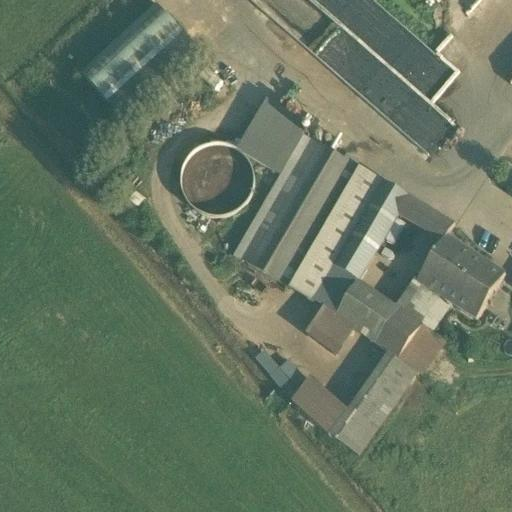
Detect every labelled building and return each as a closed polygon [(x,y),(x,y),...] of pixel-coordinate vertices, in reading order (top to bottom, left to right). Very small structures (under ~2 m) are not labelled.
[(80,74),(110,107),(185,39),(155,6),(80,74)] [(198,53),(185,39),(110,107),(123,121),(198,53)] [(305,127),(269,105),(240,155),(275,177),(305,127)] [(234,260),(286,291),(357,170),(351,167),(304,139),(234,260)] [(181,185),(184,200),(192,212),(204,220),(218,223),(232,220),(244,212),(253,200),(255,186),(253,171),(245,159),(233,151),(218,148),(204,151),(192,159),(184,171),(181,185)] [(351,167),(357,170),(359,165),(354,162),(351,167)] [(357,170),(286,291),(313,306),(315,304),(335,270),(384,187),(357,170)] [(398,218),(422,232),(433,215),(384,186),(384,187),(335,270),(358,284),(398,218)] [(446,223),(433,215),(422,232),(435,240),(436,239),(446,223)] [(455,228),(446,223),(436,239),(443,244),(446,239),(447,240),(455,228)] [(452,307),(477,323),(506,277),(447,240),(446,239),(443,244),(417,284),(440,299),(452,307)] [(326,312),(337,319),(358,284),(335,270),(315,304),(326,312)] [(440,299),(417,284),(414,283),(396,311),(421,328),(440,299)] [(396,311),(358,284),(337,319),(356,333),(398,363),(422,329),(421,328),(396,311)] [(440,299),(421,328),(422,329),(398,363),(418,377),(442,344),(431,337),(452,307),(440,299)] [(337,319),(326,312),(308,338),(336,359),(356,333),(337,319)] [(330,439),(359,460),(417,378),(388,358),(348,414),(310,382),(292,406),(329,439),(330,439)]
